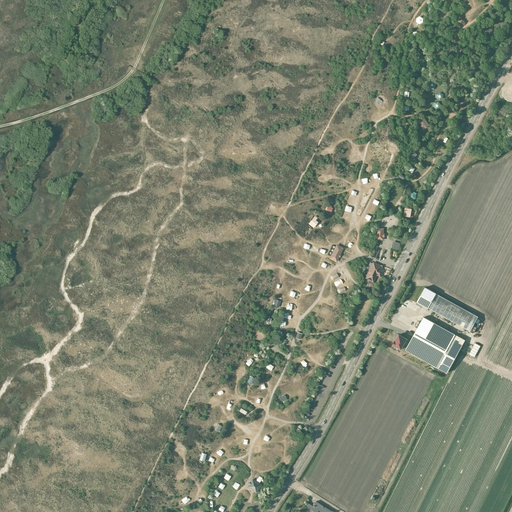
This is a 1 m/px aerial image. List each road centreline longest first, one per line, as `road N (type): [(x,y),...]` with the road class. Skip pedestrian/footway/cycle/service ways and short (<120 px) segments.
road 1 (secondary): [(267,511),(319,429),(511,50)]
road 2 (track): [(360,253),(335,265),(298,320),(248,456),(250,475),(231,505)]
road 3 (track): [(164,0),(121,82),(0,127)]
road 4 (track): [(362,511),(431,376)]
road 5 (track): [(449,101),(427,172),(407,182),(392,210)]
